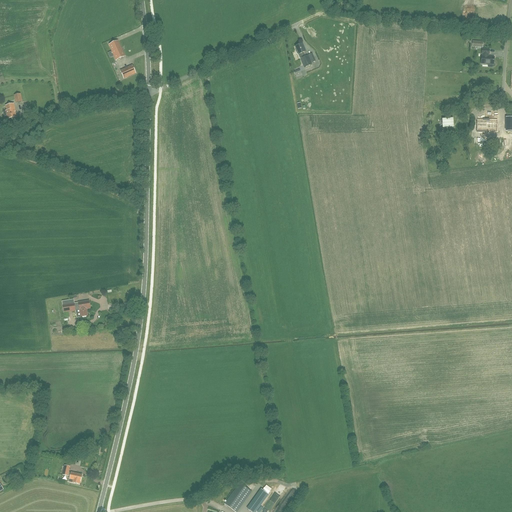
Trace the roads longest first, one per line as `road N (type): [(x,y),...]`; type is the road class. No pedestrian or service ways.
road 1 (tertiary): [(98,511),(144,282),(149,93),(142,0)]
road 2 (unknown): [(148,88),(14,116)]
